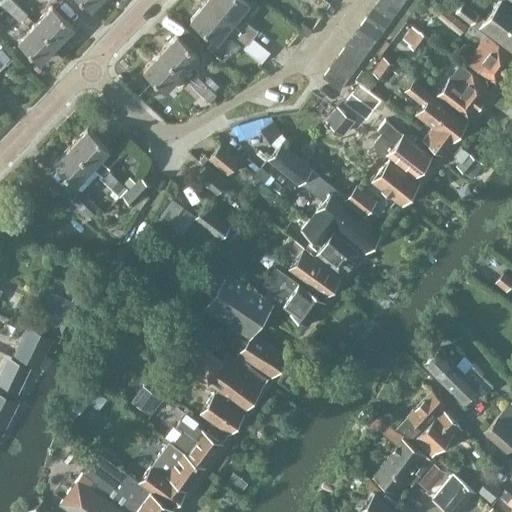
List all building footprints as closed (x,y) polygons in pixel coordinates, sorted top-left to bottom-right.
[(13,0),(0,0),(0,2),(9,11),(17,3),(13,0)] [(233,23),(234,22),(207,0),(206,0),(191,19),(218,41),(225,32),(231,36),(233,35),(245,44),(241,49),(261,63),(270,51),(252,37),(239,26),(238,27),(233,23)] [(207,0),(234,22),(249,3),(245,0),(207,0)] [(390,19),(397,9),(385,0),(378,0),(374,7),(390,19)] [(385,0),(397,9),(403,0),(385,0)] [(511,7),(502,0),(498,0),(484,18),(462,0),(454,10),(471,23),(478,28),(480,26),(511,51),(511,7)] [(9,11),(19,21),(27,13),(17,3),(9,11)] [(458,32),(466,23),(444,5),(436,15),(458,32)] [(58,44),(75,27),(53,6),(36,23),(58,44)] [(383,29),(390,19),(374,7),(366,17),(383,29)] [(375,39),(383,29),(366,17),(359,27),(375,39)] [(239,26),(252,37),(257,30),(244,19),(239,26)] [(42,62),(58,44),(36,23),(20,41),(42,62)] [(511,60),(511,55),(478,28),(471,23),(466,29),(481,41),(465,60),(494,83),(511,60)] [(368,49),(375,39),(359,27),(352,37),(368,49)] [(418,30),(411,40),(418,45),(425,35),(418,30)] [(190,65),(200,54),(178,34),(160,52),(180,72),(182,73),(189,81),(188,82),(199,92),(206,84),(196,74),(198,73),(190,65)] [(361,59),(368,49),(352,37),(344,47),(361,59)] [(211,39),(206,45),(214,51),(219,46),(211,39)] [(353,69),(361,59),(344,47),(337,57),(353,69)] [(1,49),(0,49),(0,64),(1,65),(9,57),(1,49)] [(180,72),(160,52),(143,70),(165,91),(182,73),(180,72)] [(381,55),(371,70),(382,78),(389,68),(397,74),(401,68),(381,55)] [(346,79),(353,69),(337,57),(329,67),(346,79)] [(467,118),(491,88),(465,68),(461,65),(448,81),(447,80),(436,94),(451,105),(467,118)] [(338,89),(346,79),(329,67),(322,77),(338,89)] [(447,106),(420,86),(410,78),(402,89),(412,97),(421,103),(414,113),(432,126),(421,140),(440,154),(451,141),(450,141),(466,120),(447,106)] [(206,84),(199,92),(208,102),(216,94),(206,84)] [(380,102),(358,85),(343,104),(366,122),(380,102)] [(342,134),(354,120),(341,108),(329,123),(342,134)] [(269,117),(256,124),(263,138),(276,132),(269,117)] [(383,156),(386,153),(413,175),(430,154),(385,118),(376,129),(380,132),(373,140),(374,149),(383,156)] [(87,128),(71,145),(98,172),(120,194),(127,187),(132,180),(127,175),(121,181),(107,168),(108,167),(99,159),(109,149),(87,128)] [(266,157),(297,183),(311,166),(281,140),(266,157)] [(206,157),(226,174),(238,159),(219,143),(206,157)] [(81,189),(98,172),(70,145),(54,163),(81,189)] [(470,176),(481,162),(460,145),(453,154),(460,160),(456,164),(470,176)] [(401,203),(417,182),(388,159),(370,180),(401,203)] [(195,175),(216,192),(226,180),(204,163),(195,175)] [(326,180),(330,176),(330,170),(325,166),(318,173),(326,180)] [(139,175),(121,195),(132,204),(149,185),(139,175)] [(362,217),(376,200),(356,183),(342,200),(349,206),(362,217)] [(70,198),(88,216),(97,207),(79,189),(70,198)] [(362,217),(349,206),(342,200),(329,189),(316,206),(318,208),(301,230),(319,244),(330,230),(334,225),(364,250),(380,232),(379,231),(362,217)] [(171,196),(155,218),(167,227),(182,205),(171,196)] [(230,224),(203,204),(192,218),(219,239),(230,224)] [(166,253),(174,240),(155,227),(146,241),(166,253)] [(339,275),(357,252),(332,231),(317,249),(308,242),(304,247),(317,257),(339,275)] [(325,294),(339,277),(302,250),(303,248),(294,241),(288,250),(296,256),(288,267),(325,294)] [(323,301),(298,282),(275,265),(261,284),(268,289),(264,294),(305,325),(323,301)] [(495,281),(506,290),(511,281),(511,279),(503,271),(495,281)] [(272,302),(269,300),(228,272),(205,305),(246,334),(248,331),(249,332),(250,333),(272,302)] [(76,302),(43,287),(33,308),(59,320),(55,327),(62,330),(76,302)] [(30,326),(16,355),(38,366),(51,337),(30,326)] [(260,339),(250,333),(249,332),(236,350),(270,374),(285,355),(260,339)] [(335,346),(342,351),(346,344),(340,340),(335,346)] [(227,351),(221,359),(205,347),(189,368),(216,388),(199,411),(228,433),(243,413),(242,412),(267,378),(250,365),(236,355),(235,357),(227,351)] [(484,377),(485,377),(472,364),(464,372),(438,347),(423,363),(461,401),(478,383),(486,391),(492,385),(484,377)] [(7,356),(0,369),(0,383),(17,392),(30,367),(7,356)] [(105,397),(86,383),(77,394),(97,408),(105,397)] [(149,412),(159,399),(143,387),(133,399),(149,412)] [(0,433),(18,397),(0,388),(0,433)] [(421,428),(445,403),(430,389),(406,414),(395,427),(410,439),(421,428)] [(220,443),(195,425),(198,422),(162,395),(159,399),(149,412),(169,426),(162,435),(167,439),(203,467),(220,443)] [(506,451),(511,444),(511,404),(510,403),(508,402),(502,410),(483,431),(506,451)] [(373,412),(374,413),(384,421),(391,412),(380,404),(373,412)] [(67,407),(59,419),(66,424),(75,412),(67,407)] [(441,444),(458,425),(442,410),(425,429),(424,428),(414,439),(431,454),(441,444)] [(430,461),(402,439),(404,437),(384,421),(374,413),(366,423),(377,432),(379,430),(396,444),(372,476),(392,491),(413,463),(418,467),(414,472),(419,475),(430,461)] [(167,439),(137,481),(172,506),(185,488),(187,489),(203,467),(167,439)] [(167,511),(172,506),(137,481),(80,441),(64,462),(74,470),(76,468),(81,472),(59,502),(72,511),(167,511)] [(464,456),(473,463),(482,451),(474,444),(464,456)] [(428,489),(443,470),(432,462),(417,480),(428,489)] [(452,473),(430,499),(434,502),(446,511),(457,511),(474,491),(455,476),(452,473)] [(489,480),(479,492),(489,501),(499,489),(489,480)] [(511,493),(506,488),(500,496),(508,503),(511,497),(511,493)] [(391,511),(393,511),(373,493),(357,510),(358,511),(391,511)] [(24,508),(19,511),(51,511),(49,509),(39,495),(24,508)]
